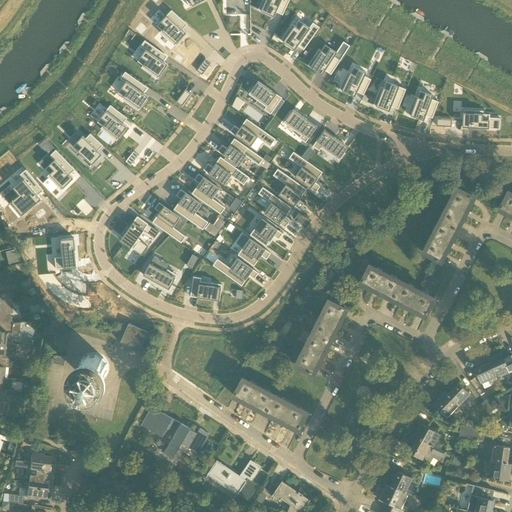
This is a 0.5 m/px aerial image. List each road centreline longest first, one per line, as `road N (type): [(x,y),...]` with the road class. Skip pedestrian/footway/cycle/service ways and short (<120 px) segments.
road 1 (residential): [(410,151),(327,106),(269,60),(245,60),(184,155),(107,217),(98,244),(106,267),(132,291),(177,311),(216,320),(244,316),(269,297),(308,232),(363,183)]
road 2 (unknown): [(258,58),(262,42),(245,13),(226,9),(206,22),(134,143),(76,201),(80,227),(100,236)]
road 3 (residential): [(345,511),(372,452),(423,377),(511,326)]
